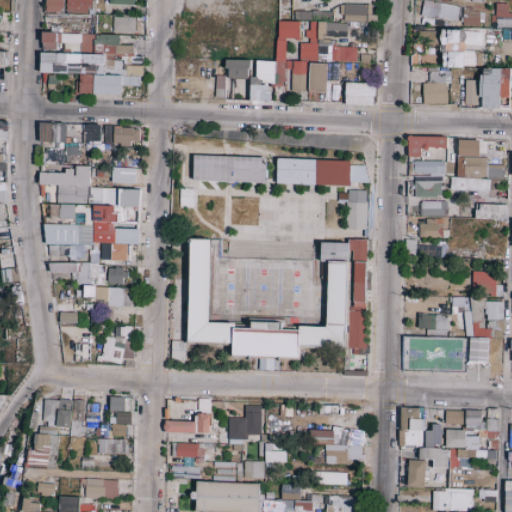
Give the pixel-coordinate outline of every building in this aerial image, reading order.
[(91,0),(44,0),(44,12),(91,13),(91,0)] [(422,0),(420,15),(456,22),(459,7),(423,0),(422,0)] [(365,4),(343,4),(343,21),(375,21),(375,15),(365,15),(365,4)] [(507,4),(495,4),(495,26),(511,26),(511,12),(507,12),(507,4)] [(462,9),(461,25),(479,26),(479,9),(462,9)] [(293,19),(329,21),(330,12),(294,11),(293,19)] [(112,32),(134,32),(134,17),(112,17),(112,32)] [(276,61),(255,61),(255,76),(249,76),(248,101),(269,102),(269,86),(284,87),(285,69),(291,69),(290,91),(303,92),(304,61),(284,61),(285,39),(298,39),(299,21),(277,21),(276,61)] [(355,61),(356,47),(330,46),(331,38),(346,38),(346,23),(315,22),(309,22),(308,30),(306,30),(306,43),(299,43),(298,54),(317,54),(317,60),(355,61)] [(440,66),(475,67),(475,57),(480,57),(480,51),(466,51),(466,45),(482,45),(482,30),(441,30),(440,66)] [(78,94),(120,96),(120,86),(140,86),(141,67),(120,66),(120,57),(134,58),(134,45),(119,45),(119,35),(42,32),(41,47),(57,48),(57,53),(40,53),(40,72),(78,74),(78,94)] [(249,79),(249,60),(225,59),(225,69),(228,69),(228,78),(249,79)] [(308,101),(313,101),(313,93),(325,93),(325,78),(337,78),(337,63),(308,64),(308,101)] [(465,80),(464,105),(480,105),(480,108),(499,109),(499,98),(509,98),(510,69),(481,68),(481,80),(465,80)] [(421,83),(422,104),(446,103),(445,83),(449,83),(449,71),(428,71),(428,83),(421,83)] [(214,98),(223,98),(224,76),(215,75),(214,98)] [(344,105),(374,105),(374,83),(345,82),(344,105)] [(83,124),(39,123),(39,142),(83,143),(83,124)] [(101,124),(85,124),(84,148),(100,149),(101,124)] [(112,145),(130,146),(130,141),(139,141),(140,128),(113,127),(112,145)] [(407,156),(420,157),(420,148),(446,148),(446,137),(407,135),(407,156)] [(503,177),(503,166),(487,165),(487,158),(478,157),(479,140),(457,139),(456,176),(503,177)] [(77,159),(76,146),(64,147),(64,159),(77,159)] [(61,161),(61,149),(45,149),(45,161),(61,161)] [(266,183),(266,157),(193,155),(193,181),(266,183)] [(350,161),(277,159),(276,183),(366,185),(367,166),(350,165),(350,161)] [(443,175),(443,162),(413,160),(412,174),(443,175)] [(38,172),(38,185),(56,185),(56,203),(86,204),(87,166),(74,166),(74,169),(64,169),(64,172),(38,172)] [(139,168),(111,167),(111,182),(138,183),(139,168)] [(488,179),(449,178),(449,191),(488,193),(488,179)] [(440,181),(414,181),(414,197),(440,197),(440,181)] [(178,207),(192,208),(192,189),(179,188),(178,207)] [(366,193),(346,193),(345,229),(366,229),(366,193)] [(419,215),(446,216),(446,201),(419,201),(419,215)] [(506,205),(476,204),(476,219),(506,220),(506,205)] [(418,238),(442,237),(441,218),(424,219),(424,223),(417,224),(418,238)] [(326,326),(253,324),(237,330),(234,323),(209,322),(211,239),(191,239),(188,342),(233,343),(232,356),(258,357),(258,370),(273,370),(273,358),(299,359),(300,346),(345,348),(352,354),(364,354),(365,309),(347,309),(352,302),(362,303),(364,302),(366,242),(321,241),(320,262),(328,262),(326,326)] [(415,240),(405,240),(404,254),(414,255),(415,240)] [(418,255),(438,257),(439,246),(419,245),(418,255)] [(67,246),(48,246),(48,255),(67,255),(67,246)] [(0,250),(0,278),(0,282),(14,281),(12,249),(0,250)] [(130,285),(101,285),(101,263),(49,263),(49,272),(76,272),(76,285),(83,285),(82,298),(107,298),(107,306),(130,306),(130,285)] [(106,283),(125,284),(125,269),(106,268),(106,283)] [(494,271),(470,271),(471,294),(501,294),(500,285),(495,285),(494,271)] [(468,362),(487,362),(487,337),(502,337),(503,321),(483,321),(483,297),(470,296),(470,312),(463,312),(463,329),(469,329),(468,362)] [(450,297),(451,307),(466,307),(465,297),(450,297)] [(501,301),(485,301),(485,320),(501,320),(501,301)] [(76,312),(59,312),(59,323),(76,323),(76,312)] [(446,334),(446,315),(417,314),(416,328),(425,328),(425,333),(446,334)] [(114,326),(114,337),(101,337),(100,362),(122,363),(122,359),(132,360),(133,327),(114,326)] [(463,337),(416,338),(416,341),(433,341),(433,346),(424,346),(424,353),(416,353),(416,349),(412,349),(412,359),(418,358),(418,368),(463,368),(463,337)] [(185,340),(171,340),(171,360),(185,360),(185,340)] [(129,397),(109,397),(109,410),(128,411),(129,397)] [(210,399),(197,399),(197,421),(164,421),(164,432),(209,433),(210,399)] [(100,403),(85,403),(85,421),(99,422),(100,403)] [(261,406),(244,405),(244,417),(228,417),(227,439),(246,439),(246,434),(260,434),(261,406)] [(424,408),(400,407),(398,446),(423,447),(424,408)] [(481,430),(482,410),(465,410),(465,429),(481,430)] [(461,411),(444,411),(444,424),(461,424),(461,411)] [(114,423),(130,424),(130,412),(115,412),(114,423)] [(497,432),(497,419),(486,419),(485,431),(497,432)] [(125,424),(111,424),(110,436),(125,436),(125,424)] [(432,430),(425,431),(425,445),(441,445),(440,424),(432,424),(432,430)] [(56,426),(40,426),(39,434),(56,434),(56,426)] [(323,462),(361,463),(362,429),(330,428),(330,430),(309,430),(308,444),(324,445),(323,462)] [(445,450),(448,450),(448,468),(467,467),(467,457),(486,457),(486,450),(478,450),(478,436),(465,436),(465,430),(445,430),(445,450)] [(34,450),(29,449),(27,465),(48,468),(52,436),(36,434),(34,450)] [(125,439),(97,439),(97,454),(125,453),(125,439)] [(200,443),(171,443),(171,456),(200,457),(200,443)] [(264,466),(285,467),(286,452),(272,451),(272,444),(264,443),(264,466)] [(418,460),(433,460),(432,468),(447,468),(448,448),(418,448),(418,460)] [(511,511),(511,452),(507,452),(507,460),(511,460),(511,480),(504,480),(503,511),(511,511)] [(192,466),(193,458),(182,457),(182,466),(192,466)] [(92,468),(92,458),(81,458),(81,468),(92,468)] [(424,461),(407,460),(406,487),(423,488),(424,461)] [(243,478),(262,478),(263,461),(243,461),(243,478)] [(170,477),(197,478),(198,467),(170,466),(170,477)] [(346,472),(314,472),(314,484),(345,485),(346,472)] [(116,498),(117,480),(85,479),(85,497),(116,498)] [(195,510),(222,511),(311,511),(312,507),(316,507),(319,495),(310,494),(309,501),(299,496),(300,488),(299,485),(281,484),(279,500),(262,499),(259,486),(259,485),(196,479),(196,491),(190,493),(195,507),(195,510)] [(38,492),(55,494),(56,484),(40,482),(38,492)] [(431,510),(471,511),(471,490),(432,489),(431,510)] [(495,490),(481,490),(481,502),(495,502),(495,490)] [(5,504),(15,505),(17,494),(7,493),(5,504)] [(59,511),(78,511),(79,497),(60,496),(59,511)] [(324,511),(354,511),(355,497),(325,497),(324,511)] [(34,499),(25,498),(24,511),(28,511),(41,511),(42,503),(34,503),(34,499)]
